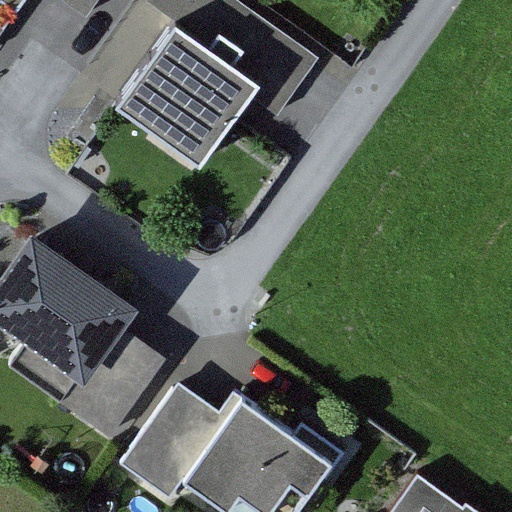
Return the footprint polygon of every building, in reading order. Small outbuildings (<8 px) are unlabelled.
[(0,0),(0,4),(17,16),(28,0),(0,0)] [(61,0),(88,19),(102,0),(61,0)] [(153,0),(153,1),(181,21),(266,80),(257,93),(285,112),(327,51),(253,0),(153,0)] [(181,21),(123,104),(208,163),(257,93),(266,80),(181,21)] [(37,227),(0,281),(0,309),(90,372),(126,320),(141,298),(37,227)] [(165,346),(126,320),(90,372),(75,393),(114,419),(165,346)] [(194,478),(238,415),(188,379),(129,462),(180,498),(194,478)] [(302,432),(252,396),(238,415),(194,478),(235,507),(246,493),(272,511),(312,511),(364,440),(319,408),(302,432)] [(402,511),(487,511),(429,473),(402,511)]
